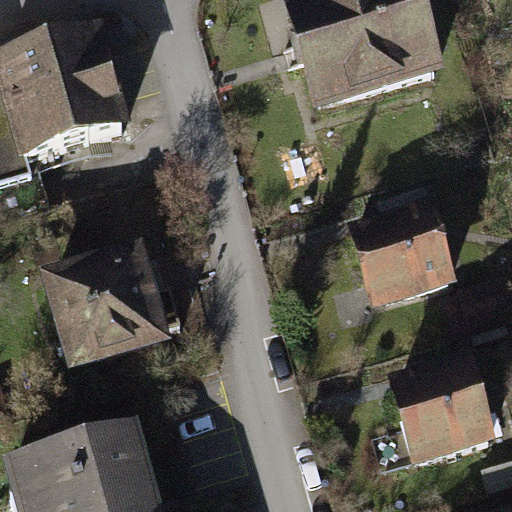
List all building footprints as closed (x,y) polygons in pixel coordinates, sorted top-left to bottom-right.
[(422,0),(298,0),(283,4),(316,120),(446,83),(422,0)] [(121,136),(93,31),(0,55),(0,97),(18,164),(121,136)] [(0,97),(0,221),(31,212),(18,164),(0,97)] [(435,206),(348,230),(373,317),(459,292),(442,233),(435,206)] [(132,252),(23,282),(50,380),(160,350),(132,252)] [(511,309),(504,281),(458,294),(460,299),(441,304),(450,337),(469,332),(511,319),(511,309)] [(473,364),(390,387),(415,477),(498,454),(473,364)] [(151,511),(128,430),(1,465),(14,511),(151,511)]
